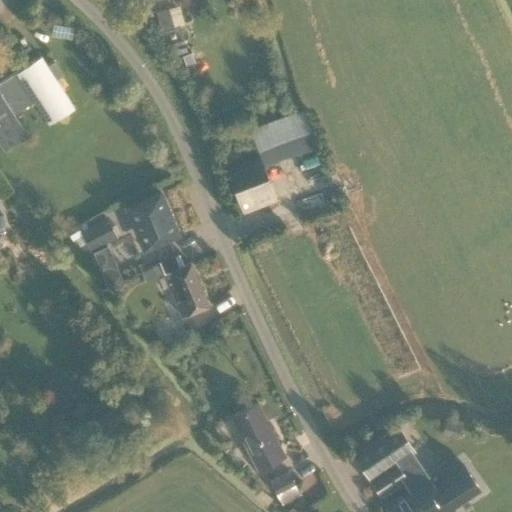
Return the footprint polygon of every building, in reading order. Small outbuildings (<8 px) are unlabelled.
[(169,7),(156,10),(161,30),(173,26),(169,7)] [(183,39),(180,25),(173,26),(161,30),(164,44),(183,39)] [(224,46),(218,31),(198,38),(204,54),(224,46)] [(269,96),(250,38),(203,54),(222,112),(269,96)] [(195,61),(191,52),(182,55),(185,65),(195,61)] [(74,106),(41,55),(0,80),(0,141),(5,149),(28,135),(14,113),(34,99),(48,122),(74,106)] [(252,123),(265,161),(312,145),(299,107),(252,123)] [(243,213),(277,199),(264,167),(259,154),(225,167),(243,213)] [(161,191),(126,206),(144,249),(179,234),(161,191)] [(81,232),(90,251),(118,237),(108,218),(81,232)] [(109,245),(93,251),(107,286),(122,280),(109,245)] [(184,265),(179,253),(159,261),(164,273),(182,316),(209,305),(191,262),(184,265)] [(0,275),(10,288),(24,277),(13,263),(0,272),(0,275)] [(152,267),(141,271),(145,280),(156,276),(152,267)] [(231,415),(258,468),(285,454),(258,401),(231,415)] [(457,438),(461,421),(446,417),(441,434),(457,438)] [(395,423),(352,452),(382,497),(403,482),(406,485),(384,500),(391,511),(455,511),(452,508),(480,489),(462,462),(432,482),(425,472),(411,451),(413,450),(404,437),(395,423)] [(278,494),(296,484),(288,470),(271,479),(278,494)]
